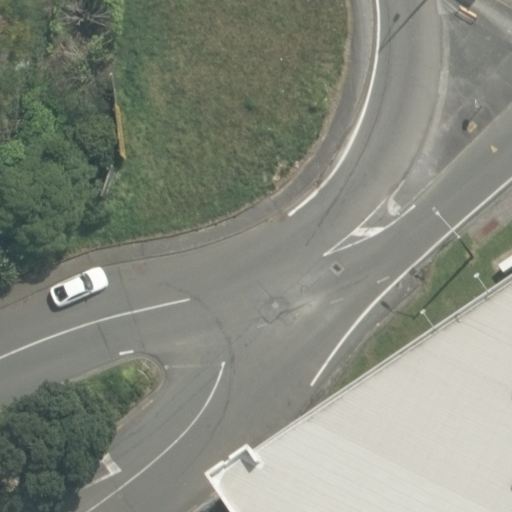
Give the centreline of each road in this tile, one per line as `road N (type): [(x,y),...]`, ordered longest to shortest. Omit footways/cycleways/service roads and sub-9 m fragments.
road 1 (trunk): [(243,290),(336,218),(367,179),(407,90),(408,0)]
road 2 (trunk): [(511,147),(385,256),(324,278),(243,290)]
road 3 (unclassified): [(91,511),(196,423),(225,365),(243,290)]
road 4 (unclassified): [(0,362),(75,330),(243,290)]
